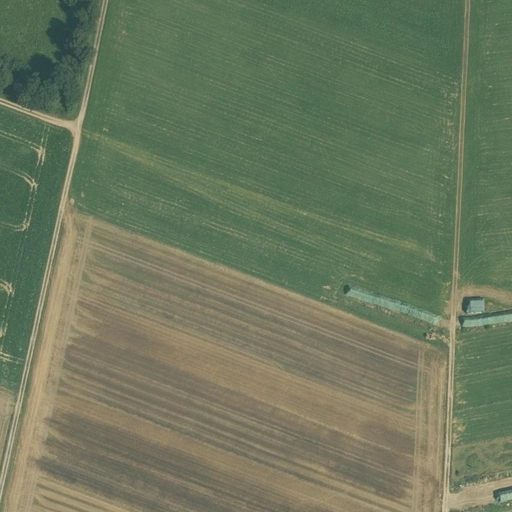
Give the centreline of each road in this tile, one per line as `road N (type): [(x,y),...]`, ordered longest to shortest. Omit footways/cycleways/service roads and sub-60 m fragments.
road 1 (track): [(446,511),(467,0)]
road 2 (track): [(107,0),(0,498)]
